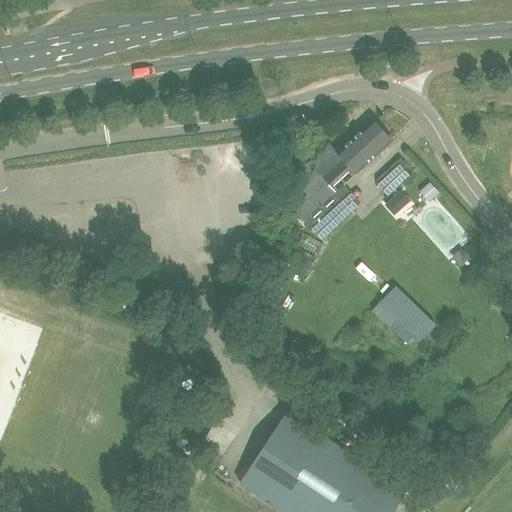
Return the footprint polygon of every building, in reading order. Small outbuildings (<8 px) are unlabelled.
[(322,240),(337,227),(353,211),(336,192),(357,173),(357,174),(392,141),(373,121),(338,153),(329,143),(303,190),(311,198),(296,212),(305,222),(322,240)] [(377,185),(388,197),(411,177),(404,169),(408,166),(401,159),(378,180),(377,185)] [(439,194),(429,184),(419,193),(429,203),(439,194)] [(457,255),(456,262),(461,266),(469,259),(461,251),(457,255)] [(427,319),(393,287),(371,312),(383,324),(390,317),(411,336),(407,340),(418,350),(436,331),(425,321),(427,319)] [(201,406),(184,433),(200,443),(218,416),(201,406)] [(241,483),(240,484),(283,511),(393,511),(407,491),(287,412),(287,413),(305,425),(259,495),(241,483)]
